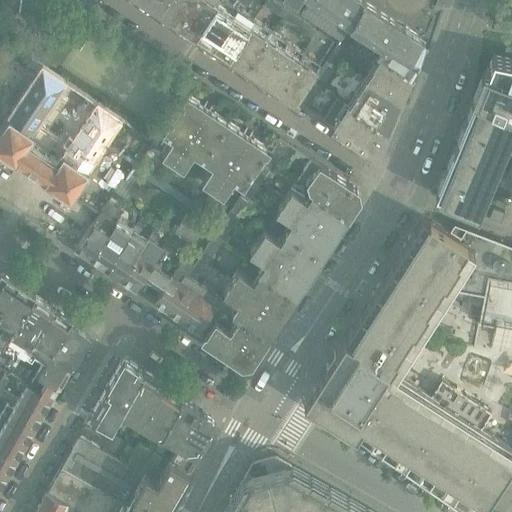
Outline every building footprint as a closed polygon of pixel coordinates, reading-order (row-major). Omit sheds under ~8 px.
[(148,0),(179,21),(192,0),(148,0)] [(253,18),(226,0),(192,0),(179,21),(228,54),(253,18)] [(277,0),(267,0),(265,4),(315,38),(308,49),(323,59),(336,39),(277,0)] [(382,52),(333,125),(371,151),(379,149),(422,46),(420,38),(363,0),(320,0),(370,34),(365,41),(382,52)] [(253,18),(228,54),(278,88),(303,51),(253,18)] [(320,63),(303,51),(278,88),(296,100),(320,63)] [(511,60),(494,56),(488,70),(483,67),(471,96),(476,98),(511,113),(511,60)] [(70,195),(71,193),(121,120),(43,66),(0,129),(0,146),(16,157),(47,178),(46,179),(70,195)] [(172,158),(207,107),(187,93),(166,125),(176,132),(162,152),(172,158)] [(466,121),(504,137),(510,140),(511,134),(511,113),(476,98),(466,121)] [(206,152),(228,121),(207,107),(172,158),(183,166),(196,146),(206,152)] [(212,185),(247,134),(228,121),(206,152),(215,159),(202,179),(212,185)] [(510,140),(504,137),(466,121),(456,145),(500,164),(510,140)] [(247,134),(212,185),(223,193),(236,173),(246,180),(268,148),(247,134)] [(500,164),(456,145),(446,169),(484,185),(490,188),(500,164)] [(311,188),(317,192),(348,213),(359,197),(357,189),(311,158),(297,179),(311,188)] [(490,188),(484,185),(446,169),(436,194),(444,198),(444,199),(478,214),(490,188)] [(283,199),(334,234),(348,213),(317,192),(310,203),(290,189),(283,199)] [(290,233),(291,234),(321,255),(334,234),(283,199),(276,210),(296,224),(290,233)] [(75,249),(91,260),(103,241),(119,218),(124,211),(108,200),(75,249)] [(196,242),(207,224),(188,212),(177,229),(196,242)] [(106,270),(132,231),(134,228),(119,218),(91,260),(106,270)] [(472,511),(477,511),(484,502),(486,503),(511,461),(511,446),(482,427),(492,410),(441,378),(431,394),(397,372),(451,287),(484,294),(479,322),(495,325),(491,350),(511,354),(511,244),(454,222),(449,231),(431,219),(430,220),(421,234),(414,229),(399,253),(406,258),(390,282),(383,278),(367,301),(375,306),(359,331),(352,326),(335,351),(334,351),(334,352),(340,356),(333,366),(327,363),(326,364),(327,364),(319,377),(306,398),(341,423),(356,434),(472,511)] [(257,240),(307,275),(321,255),(291,234),(284,244),(264,230),(257,240)] [(106,270),(121,281),(135,259),(147,242),(132,231),(106,270)] [(136,290),(145,276),(163,288),(171,276),(153,264),(163,250),(148,240),(147,242),(121,281),(136,290)] [(263,274),(264,274),(294,295),(307,275),(257,240),(249,251),(269,264),(263,274)] [(294,295),(264,274),(257,284),(238,270),(230,281),(281,315),(294,295)] [(0,275),(0,349),(11,332),(34,294),(6,274),(0,275)] [(251,362),(268,335),(240,316),(230,330),(210,316),(220,301),(185,276),(180,283),(171,276),(163,288),(153,303),(199,334),(205,324),(210,327),(203,337),(243,364),(251,362)] [(237,314),(240,316),(268,335),(281,315),(230,281),(223,292),(243,305),(237,314)] [(16,347),(24,352),(52,306),(34,294),(11,332),(22,338),(16,347)] [(48,355),(71,319),(52,306),(24,352),(31,356),(37,348),(48,355)] [(24,390),(18,399),(43,414),(86,337),(85,329),(71,319),(48,355),(38,371),(48,377),(41,387),(39,390),(21,379),(17,386),(24,390)] [(111,427),(120,412),(143,371),(127,361),(121,362),(90,415),(111,427)] [(163,385),(143,371),(120,412),(141,424),(142,422),(163,385)] [(182,399),(163,385),(142,422),(162,434),(182,399)] [(34,429),(43,414),(18,399),(14,407),(8,404),(4,411),(34,429)] [(209,418),(182,399),(162,434),(162,435),(176,443),(168,458),(187,468),(211,426),(209,418)] [(6,421),(1,429),(25,445),(34,429),(4,411),(0,417),(6,421)] [(0,448),(17,459),(25,445),(1,429),(0,431),(0,448)] [(79,434),(60,467),(138,511),(161,511),(187,468),(168,458),(138,440),(126,461),(79,434)] [(0,469),(8,475),(17,459),(0,448),(0,469)] [(366,511),(276,460),(255,466),(228,511),(366,511)] [(85,511),(138,511),(60,467),(47,490),(74,505),(77,507),(85,511)] [(0,489),(8,475),(0,469),(0,489)] [(37,511),(70,511),(74,505),(47,490),(35,510),(37,511)]
